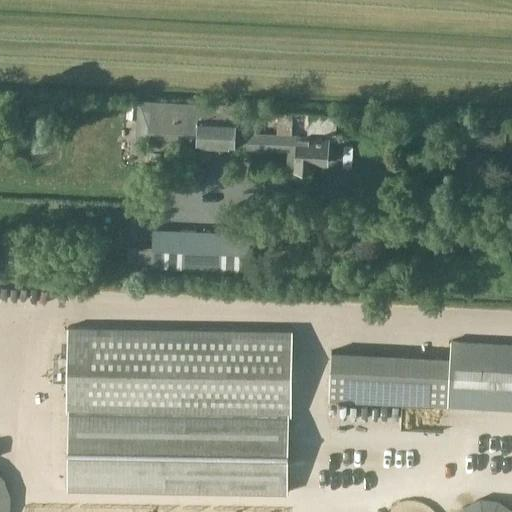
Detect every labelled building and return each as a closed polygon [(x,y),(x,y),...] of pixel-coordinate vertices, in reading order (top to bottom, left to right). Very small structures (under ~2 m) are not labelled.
[(291,144),(290,166),(311,167),(311,160),(327,160),(328,136),(234,134),(234,119),(198,118),(198,105),(151,103),(150,145),(233,146),(234,142),(274,143),(274,144),(291,144)] [(278,112),(277,133),(292,134),(292,113),(278,112)] [(156,230),(154,267),(249,271),(251,234),(156,230)] [(295,330),(71,326),(69,411),(71,411),(70,488),(290,492),(292,414),(294,414),(295,330)] [(448,405),(511,408),(511,344),(452,341),(451,357),(448,405)] [(331,399),(448,405),(451,357),(333,351),(331,399)]
